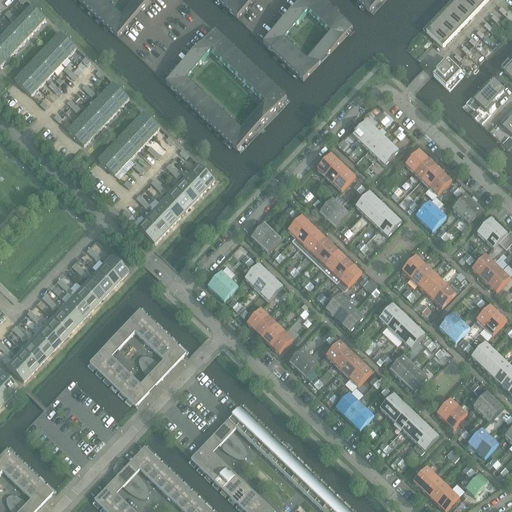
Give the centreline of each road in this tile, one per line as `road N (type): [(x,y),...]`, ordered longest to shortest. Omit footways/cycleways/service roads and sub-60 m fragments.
road 1 (residential): [(511,204),(393,91),(374,88),(180,290)]
road 2 (residential): [(408,511),(223,332)]
road 3 (residential): [(55,511),(161,399)]
road 4 (residential): [(16,315),(107,221)]
